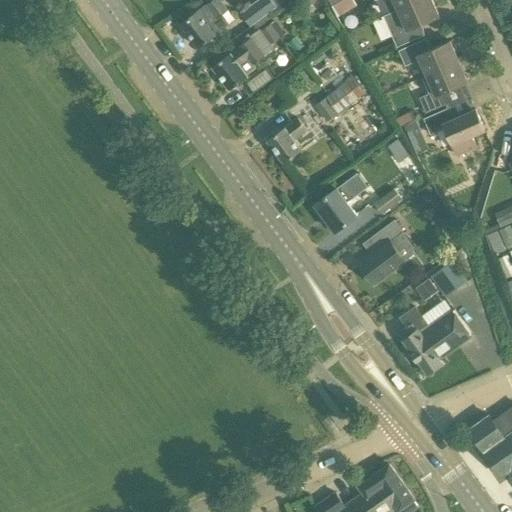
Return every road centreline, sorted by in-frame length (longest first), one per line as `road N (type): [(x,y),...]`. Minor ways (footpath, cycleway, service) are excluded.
road 1 (primary): [(417,427),(100,0)]
road 2 (unclassified): [(215,511),(417,427)]
